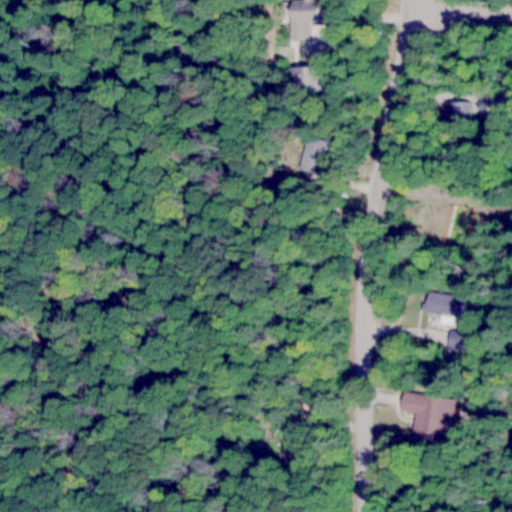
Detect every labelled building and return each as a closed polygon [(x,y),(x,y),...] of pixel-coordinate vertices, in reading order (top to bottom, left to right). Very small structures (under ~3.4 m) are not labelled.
[(319,21),(318,0),(287,0),(287,39),(305,39),(305,22),(319,21)] [(442,122),(467,122),(467,100),(442,100),(442,122)] [(324,140),(304,135),(295,167),(316,172),(324,140)] [(423,311),(459,318),(463,297),(426,290),(423,311)] [(467,331),(448,331),(448,349),(467,349),(467,331)] [(400,410),(415,412),(412,436),(448,441),(454,398),(403,391),(400,410)]
